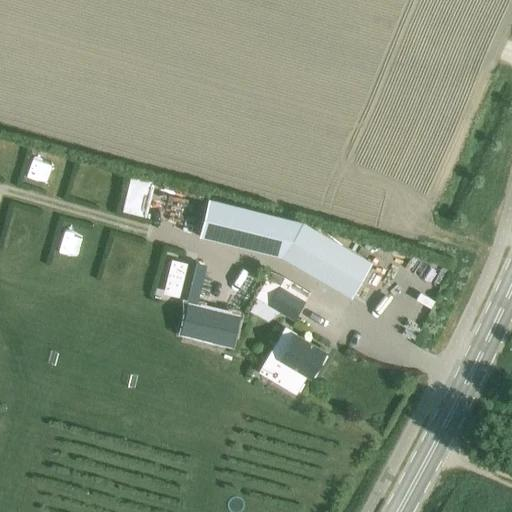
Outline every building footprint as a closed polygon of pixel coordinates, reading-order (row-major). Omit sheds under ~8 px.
[(0,147),(7,149),(10,132),(0,130),(0,147)] [(69,178),(76,155),(65,151),(58,174),(69,178)] [(108,186),(119,189),(125,169),(113,165),(108,186)] [(175,206),(181,184),(168,181),(162,202),(175,206)] [(207,199),(198,236),(281,256),(350,297),(370,262),(301,222),(207,199)] [(213,248),(204,283),(222,288),(232,253),(213,248)] [(267,277),(255,297),(268,304),(293,319),(303,302),(309,292),(266,267),(262,274),(267,277)] [(188,303),(181,334),(230,346),(238,315),(188,303)] [(280,338),(260,372),(295,393),(306,375),(309,377),(324,351),(286,329),(280,338)]
